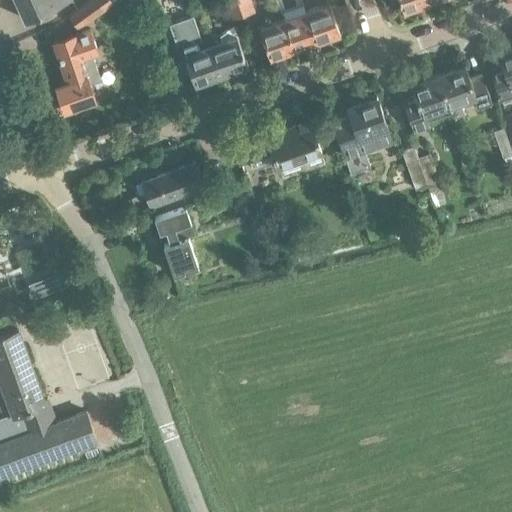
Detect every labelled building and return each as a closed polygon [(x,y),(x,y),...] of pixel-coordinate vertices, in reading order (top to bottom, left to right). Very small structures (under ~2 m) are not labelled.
[(16,0),(25,19),(66,0),(16,0)] [(88,0),(69,14),(78,27),(112,3),(110,0),(88,0)] [(243,15),(238,0),(222,0),(230,19),(243,15)] [(238,0),(243,15),(255,11),(251,0),(238,0)] [(427,2),(426,0),(400,0),(404,10),(427,2)] [(306,10),(316,40),(340,32),(330,2),(306,10)] [(316,40),(306,10),(283,18),(293,48),(316,40)] [(221,74),(209,36),(201,39),(193,14),(169,23),(182,60),(176,62),(180,73),(190,70),(194,83),(221,74)] [(293,48),(283,18),(260,27),(249,31),(255,49),(266,45),(270,57),(293,48)] [(247,64),(241,47),(233,24),(232,24),(219,33),(209,36),(221,74),(247,64)] [(82,109),(97,103),(95,98),(97,98),(82,55),(98,49),(90,27),(55,40),(69,81),(57,85),(65,109),(80,103),(82,109)] [(511,46),(499,52),(511,88),(511,46)] [(480,71),(468,75),(464,64),(437,74),(448,104),(452,115),(453,118),(465,114),(460,100),(475,95),(479,107),(491,102),(480,71)] [(452,115),(448,104),(437,74),(411,83),(415,94),(404,98),(414,128),(452,115)] [(351,171),(370,164),(365,150),(393,141),(377,95),(348,105),(349,107),(330,113),(351,171)] [(511,109),(502,114),(506,125),(511,142),(511,109)] [(277,165),(322,150),(310,118),(234,146),(240,162),(272,151),(277,165)] [(511,142),(506,125),(493,130),(503,156),(511,153),(511,142)] [(423,170),(418,157),(413,144),(400,149),(410,175),(423,170)] [(423,170),(427,182),(440,178),(431,152),(418,157),(423,170)] [(151,204),(204,184),(195,160),(142,180),(151,204)] [(194,191),(199,207),(222,199),(217,183),(194,191)] [(173,272),(198,264),(189,235),(195,233),(186,205),(154,216),(160,231),(166,229),(170,240),(164,243),(173,272)] [(64,279),(59,266),(27,278),(32,291),(64,279)] [(0,472),(96,437),(86,408),(55,420),(47,396),(43,398),(18,327),(0,333),(0,404),(4,416),(0,417),(0,472)]
